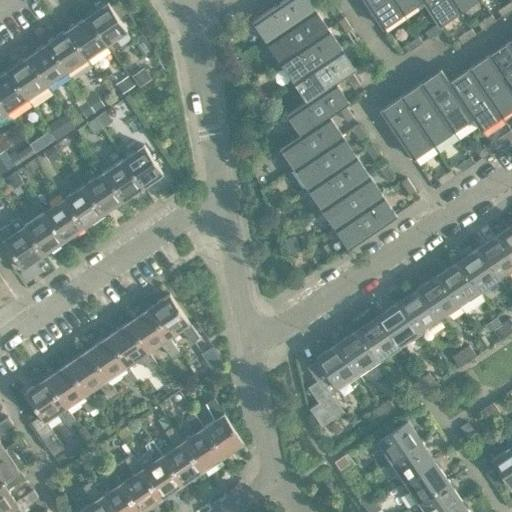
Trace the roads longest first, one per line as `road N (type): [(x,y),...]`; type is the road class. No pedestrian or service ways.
road 1 (residential): [(249,346),(511,173)]
road 2 (residential): [(0,343),(220,196)]
road 3 (residential): [(220,196),(191,22)]
road 4 (residential): [(249,346),(220,196)]
road 5 (residential): [(275,477),(249,346)]
